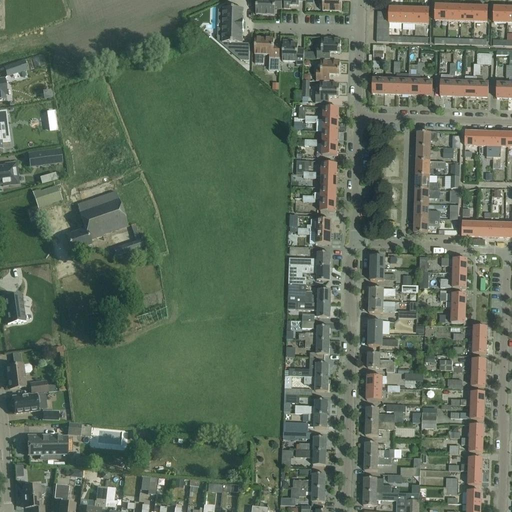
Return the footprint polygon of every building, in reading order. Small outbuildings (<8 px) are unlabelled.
[(265,0),(255,0),(255,16),(274,16),(274,10),(281,11),(281,0),(270,0),(271,0),(265,0)] [(283,0),(283,10),(289,10),(289,7),(299,7),(299,2),(305,2),(305,0),(283,0)] [(318,0),(318,6),(322,6),(322,12),(341,13),(341,0),(318,0)] [(223,15),(222,36),(228,41),(228,51),(240,62),(249,62),(249,45),(242,45),(242,33),(243,33),(243,22),(243,10),(233,10),(233,6),(228,6),(228,10),(223,15)] [(448,22),(448,7),(435,6),(435,22),(448,22)] [(461,23),(461,7),(448,7),(448,22),(461,23)] [(473,23),(474,8),(461,7),(461,23),(473,23)] [(474,8),(473,23),(486,24),(487,8),(474,8)] [(506,24),(507,9),(494,8),(493,24),(506,24)] [(402,25),(402,9),(389,9),(389,13),(389,19),(389,25),(402,25)] [(415,25),(415,10),(402,9),(402,25),(415,25)] [(415,10),(415,25),(428,26),(428,10),(415,10)] [(15,18),(0,21),(0,26),(5,51),(20,48),(15,18)] [(305,28),(312,27),(311,19),(304,20),(305,28)] [(27,42),(28,48),(18,50),(20,56),(51,50),(49,37),(27,42)] [(269,60),(269,71),(279,72),(279,61),(280,47),(273,46),(274,40),(255,40),(254,56),(269,56),(269,60)] [(330,61),(330,54),(340,55),(340,42),(321,41),(321,47),(317,47),(316,61),(330,61)] [(296,66),(303,66),(304,65),(304,62),(304,50),(297,50),(297,45),(288,45),(288,42),(283,42),(282,63),(296,63),(296,66)] [(41,60),(54,58),(53,53),(31,56),(32,64),(42,63),(41,60)] [(491,66),(491,55),(477,54),(477,66),(479,66),(491,66)] [(56,61),(33,63),(34,74),(57,72),(56,61)] [(316,69),(316,82),(329,83),(329,76),(339,77),(340,64),(321,63),(320,69),(316,69)] [(24,64),(4,70),(7,79),(26,72),(24,64)] [(408,75),(399,75),(396,75),(396,81),(396,96),(408,96),(408,81),(408,75)] [(453,77),(450,77),(440,76),(440,98),(452,98),(452,82),(453,82),(453,77)] [(476,78),(473,78),(465,77),(464,83),(464,98),(475,99),(476,78)] [(6,78),(0,79),(0,100),(6,100),(6,95),(8,95),(6,78)] [(482,78),(479,78),(476,78),(475,99),(488,99),(488,84),(482,83),(482,78)] [(384,96),(384,81),(372,80),(372,95),(384,96)] [(396,81),(384,81),(384,96),(396,96),(396,81)] [(419,97),(420,82),(408,81),(408,96),(419,97)] [(420,82),(419,97),(432,97),(432,82),(420,82)] [(464,83),(453,82),(452,82),(452,98),(464,98),(464,83)] [(508,100),(508,85),(496,84),(496,99),(508,100)] [(328,105),(329,98),(339,99),(339,86),(320,85),(320,91),(315,91),(315,105),(328,105)] [(323,121),(338,121),(338,109),(323,109),(323,121)] [(7,110),(0,110),(0,151),(4,151),(3,143),(11,142),(7,110)] [(54,113),(48,114),(50,132),(57,131),(54,113)] [(337,133),(338,121),(323,121),(323,133),(337,133)] [(337,145),(337,133),(323,133),(322,145),(337,145)] [(417,134),(417,148),(430,149),(430,141),(436,141),(436,133),(430,133),(430,134),(417,134)] [(478,147),(478,134),(465,134),(464,147),(478,147)] [(492,158),(493,135),(478,134),(478,147),(486,147),(486,158),(492,158)] [(507,148),(507,135),(493,135),(492,158),(492,170),(500,170),(500,148),(507,148)] [(337,157),(337,145),(322,145),(322,157),(337,157)] [(429,163),(430,149),(417,148),(416,163),(429,163)] [(30,153),(32,166),(63,162),(61,149),(30,153)] [(443,159),(453,160),(453,150),(443,150),(443,159)] [(308,173),(308,162),(296,162),(296,176),(304,177),(304,173),(308,173)] [(429,163),(416,163),(416,177),(429,177),(429,170),(445,170),(445,164),(429,163)] [(0,185),(3,185),(3,187),(18,185),(16,164),(5,166),(5,168),(0,168),(0,185)] [(322,177),(336,178),(336,165),(322,165),(322,177)] [(451,166),(450,178),(451,178),(459,178),(459,166),(451,166)] [(336,189),(336,178),(322,177),(321,189),(336,189)] [(428,185),(429,177),(416,177),(415,191),(439,192),(440,185),(428,185)] [(335,201),(336,189),(321,189),(321,195),(314,195),(314,197),(314,201),(315,201),(321,201),(335,201)] [(428,200),(439,200),(439,192),(415,191),(415,205),(428,206),(428,200)] [(116,192),(87,203),(77,206),(85,230),(67,236),(72,252),(91,246),(90,242),(96,240),(97,242),(103,239),(102,236),(128,227),(116,192)] [(488,208),(487,195),(480,196),(481,209),(488,208)] [(498,211),(500,197),(492,196),(490,210),(498,211)] [(335,213),(335,201),(321,201),(320,213),(335,213)] [(428,213),(428,206),(415,205),(414,218),(439,218),(439,213),(428,213)] [(439,228),(439,218),(414,218),(414,234),(427,235),(427,228),(439,228)] [(38,219),(27,220),(29,232),(39,230),(38,219)] [(309,233),(316,233),(330,234),(331,221),(321,221),(316,221),(311,221),(311,227),(307,227),(307,230),(309,230),(309,233)] [(462,227),(461,237),(476,238),(476,224),(469,224),(462,224),(462,227)] [(490,238),(490,225),(484,225),(476,224),(476,238),(490,238)] [(490,225),(490,238),(504,239),(505,225),(490,225)] [(330,246),(330,234),(316,233),(315,245),(330,246)] [(117,256),(147,246),(145,239),(140,241),(136,242),(115,249),(117,256)] [(289,266),(329,267),(330,254),(318,254),(318,261),(289,260),(289,266)] [(370,270),(384,270),(384,258),(371,257),(370,270)] [(453,275),(466,275),(467,261),(441,260),(441,268),(453,268),(453,275)] [(329,282),(329,267),(289,266),(288,285),(306,285),(306,279),(302,279),(302,274),(317,274),(317,282),(329,282)] [(384,275),(384,270),(370,270),(370,282),(383,282),(395,282),(396,275),(384,275)] [(466,290),(466,275),(453,275),(452,281),(440,281),(440,288),(452,289),(466,290)] [(90,282),(45,291),(52,328),(86,321),(80,293),(92,291),(90,282)] [(305,293),(306,285),(288,285),(288,303),(330,305),(331,291),(318,291),(318,298),(312,297),(312,293),(305,293)] [(369,302),(382,303),(383,297),(395,298),(395,291),(370,290),(369,302)] [(22,295),(4,298),(4,299),(4,298),(8,325),(7,325),(8,326),(26,323),(26,322),(25,322),(22,296),(22,295)] [(452,310),(465,310),(465,296),(452,295),(452,310)] [(382,309),(382,303),(369,302),(369,315),(394,316),(394,309),(382,309)] [(330,319),(330,305),(288,303),(288,304),(297,304),(297,312),(318,312),(317,319),(330,319)] [(465,310),(452,310),(452,314),(451,323),(451,324),(454,324),(464,325),(465,310)] [(368,335),(382,336),(382,323),(369,323),(368,335)] [(424,335),(424,328),(415,327),(415,335),(424,335)] [(304,341),(329,342),(329,328),(317,328),(317,334),(306,334),(306,335),(298,335),(298,341),(304,341)] [(473,341),(486,342),(487,329),(473,328),(473,341)] [(381,341),(382,336),(368,335),(367,347),(397,349),(397,342),(381,341)] [(329,342),(304,341),(304,348),(306,348),(311,348),(311,345),(316,345),(316,354),(309,354),(309,355),(309,360),(324,361),(324,356),(329,356),(329,342)] [(486,355),(486,342),(473,341),(472,355),(486,355)] [(286,349),(286,359),(295,359),(295,349),(286,349)] [(61,354),(53,354),(52,363),(61,364),(61,354)] [(380,356),(379,356),(368,355),(367,369),(386,370),(386,374),(394,374),(394,364),(392,364),(392,362),(380,362),(380,356)] [(472,374),(485,375),(485,361),(472,361),(472,374)] [(440,362),(440,371),(452,372),(452,368),(453,362),(440,362)] [(25,378),(25,375),(31,375),(32,372),(32,367),(30,365),(23,366),(7,368),(10,390),(20,389),(24,388),(22,378),(25,378)] [(295,372),(295,378),(304,378),(328,379),(328,365),(318,365),(316,365),(316,375),(310,374),(310,371),(305,371),(305,372),(295,372)] [(485,388),(485,375),(472,374),(471,388),(485,388)] [(386,378),(377,378),(367,377),(367,389),(381,390),(382,385),(386,385),(386,378)] [(327,393),(328,379),(304,378),(304,386),(315,386),(315,393),(327,393)] [(461,382),(447,381),(447,390),(461,390),(461,382)] [(48,393),(47,387),(47,382),(29,385),(31,395),(48,393)] [(381,402),(381,390),(367,389),(366,402),(381,402)] [(12,402),(11,403),(12,407),(13,408),(14,408),(15,415),(38,413),(38,411),(47,410),(45,394),(36,396),(13,399),(13,401),(12,402)] [(471,407),(484,408),(484,394),(471,394),(471,402),(451,401),(451,406),(471,407)] [(299,397),(286,396),(286,404),(299,405),(299,397)] [(302,415),(327,416),(327,402),(315,402),(315,408),(295,407),(294,415),(302,415)] [(406,403),(406,412),(416,413),(416,404),(406,403)] [(483,421),(484,408),(471,407),(471,415),(451,414),(451,420),(483,421)] [(365,423),(394,424),(394,417),(379,416),(379,410),(366,409),(365,423)] [(59,422),(59,413),(43,413),(43,421),(59,422)] [(423,422),(436,423),(436,415),(423,414),(423,422)] [(326,430),(327,416),(302,415),(302,423),(314,423),(314,429),(326,430)] [(394,431),(394,424),(365,423),(365,437),(378,437),(378,431),(394,431)] [(283,433),(308,434),(308,424),(283,424),(283,433)] [(81,426),(69,425),(68,436),(80,437),(90,438),(91,427),(81,426)] [(469,440),(483,441),(483,427),(470,427),(469,440)] [(393,431),(393,442),(411,442),(410,431),(393,431)] [(67,438),(50,439),(50,437),(28,437),(28,457),(48,456),(48,460),(72,460),(72,448),(68,448),(67,438)] [(298,452),(326,452),(326,439),(314,439),(314,445),(298,444),(298,452)] [(483,441),(469,440),(461,440),(461,447),(469,447),(469,453),(482,454),(483,441)] [(364,458),(391,459),(401,459),(401,458),(400,452),(400,451),(394,451),(389,451),(389,452),(377,452),(377,445),(365,444),(364,458)] [(459,447),(449,447),(449,455),(458,456),(459,447)] [(150,461),(151,452),(142,451),(141,460),(150,461)] [(325,467),(326,452),(298,452),(296,452),(296,459),(307,459),(307,456),(313,457),(313,466),(325,467)] [(390,466),(391,459),(364,458),(364,472),(377,473),(377,462),(383,463),(383,466),(390,466)] [(468,473),(481,473),(482,460),(472,460),(468,460),(468,466),(461,466),(461,472),(468,473)] [(400,477),(420,477),(420,470),(400,469),(400,477)] [(481,487),(481,473),(468,473),(467,486),(481,487)] [(298,489),(325,490),(325,476),(313,476),(312,482),(293,482),(292,489),(298,489)] [(148,492),(149,483),(150,480),(142,479),(141,491),(148,492)] [(364,479),(363,493),(391,494),(391,487),(383,487),(376,487),(376,480),(374,480),(364,479)] [(445,489),(457,489),(458,480),(446,480),(445,489)] [(183,490),(184,482),(176,481),(175,489),(183,490)] [(45,488),(44,487),(24,488),(25,509),(32,509),(32,511),(43,511),(44,511),(41,511),(40,496),(42,496),(44,495),(45,494),(45,488)] [(56,487),(55,490),(54,500),(61,501),(60,511),(74,511),(75,506),(67,505),(69,488),(56,487)] [(105,511),(105,508),(107,489),(98,488),(97,502),(94,502),(94,508),(92,507),(88,506),(87,508),(79,508),(78,511),(100,511),(101,511),(105,511)] [(107,489),(105,508),(116,509),(117,503),(114,503),(115,490),(107,489)] [(324,504),(325,490),(298,489),(298,497),(305,498),(305,493),(312,494),(312,503),(324,504)] [(391,494),(363,493),(363,507),(373,508),(376,508),(376,501),(383,501),(388,501),(397,502),(398,495),(397,495),(397,494),(391,494)] [(466,506),(480,506),(481,493),(467,493),(466,506)] [(397,494),(397,495),(398,495),(397,502),(406,504),(405,511),(418,511),(419,502),(419,495),(397,494)]
